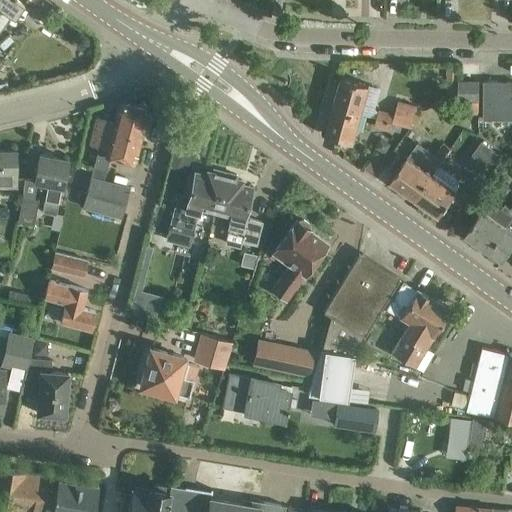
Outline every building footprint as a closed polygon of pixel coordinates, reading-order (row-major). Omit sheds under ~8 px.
[(0,0),(0,14),(3,10),(14,18),(24,4),(17,0),(0,0)] [(447,68),(447,81),(459,81),(459,69),(447,68)] [(342,77),(334,105),(362,113),(370,84),(342,77)] [(484,119),(502,119),(511,118),(511,81),(502,81),(502,80),(484,80),(484,119)] [(479,81),(459,81),(459,114),(479,114),(479,81)] [(379,110),(377,118),(393,123),(411,128),(417,106),(399,101),(395,114),(379,110)] [(112,133),(141,141),(148,114),(145,108),(120,102),(114,123),(97,118),(91,137),(88,146),(98,149),(98,148),(107,150),(112,133)] [(326,134),(339,138),(354,142),(362,113),(334,105),(326,134)] [(393,123),(377,118),(375,126),(391,131),(393,123)] [(93,168),(105,171),(109,157),(135,164),(141,141),(112,133),(107,150),(98,148),(98,149),(93,168)] [(419,143),(408,158),(407,157),(391,180),(415,197),(451,147),(444,142),(437,149),(433,146),(429,150),(419,143)] [(415,197),(440,215),(456,192),(453,189),(459,179),(439,165),(452,148),(451,147),(415,197)] [(16,149),(0,149),(0,181),(2,182),(2,186),(15,186),(15,172),(16,172),(16,149)] [(190,174),(195,155),(174,150),(169,168),(190,174)] [(68,159),(39,154),(34,181),(48,183),(43,211),(56,214),(53,229),(60,231),(64,215),(56,213),(61,186),(62,186),(68,159)] [(487,169),(470,158),(465,165),(482,177),(487,169)] [(105,171),(93,168),(90,177),(82,207),(121,217),(128,187),(103,180),(105,171)] [(200,206),(215,210),(225,171),(213,168),(211,171),(207,170),(207,171),(196,168),(187,202),(182,200),(177,222),(171,221),(167,235),(191,241),(200,206)] [(225,171),(215,210),(231,215),(227,231),(243,236),(242,241),(256,245),(263,221),(244,216),(252,186),(240,183),(241,179),(236,178),(237,174),(225,171)] [(38,201),(22,198),(17,221),(34,224),(38,201)] [(482,210),(466,233),(503,260),(511,246),(511,230),(507,227),(511,219),(511,206),(511,208),(505,204),(501,209),(500,208),(493,218),(482,210)] [(290,265),(271,290),(285,300),(316,258),(327,242),(311,230),(309,229),(309,227),(309,223),(308,222),(304,219),(299,219),(298,221),(296,219),(272,252),(290,265)] [(87,260),(54,251),(50,267),(83,275),(87,260)] [(321,348),(314,395),(347,399),(354,353),(353,353),(400,278),(398,278),(384,269),(375,263),(374,263),(360,254),(359,253),(323,310),(331,315),(321,348)] [(245,254),(243,260),(247,268),(253,270),(256,257),(245,254)] [(449,308),(402,280),(385,308),(410,323),(403,335),(402,334),(391,352),(415,366),(423,371),(434,353),(425,348),(449,308)] [(49,281),(45,298),(66,302),(61,321),(91,329),(95,311),(82,307),(87,289),(81,288),(49,281)] [(131,307),(155,314),(161,293),(136,287),(131,307)] [(8,297),(26,302),(28,294),(9,289),(8,297)] [(233,339),(202,331),(195,359),(225,366),(233,339)] [(33,337),(8,333),(1,364),(26,369),(33,337)] [(268,367),(274,341),(258,338),(253,364),(268,367)] [(34,341),(33,355),(48,356),(48,341),(34,341)] [(467,410),(511,420),(511,352),(510,352),(510,353),(483,346),(479,362),(473,360),(470,374),(475,375),(467,410)] [(150,347),(140,385),(179,396),(179,394),(189,396),(193,379),(186,377),(189,363),(183,362),(185,356),(150,347)] [(315,350),(298,347),(292,373),(310,377),(315,350)] [(29,358),(23,387),(39,389),(37,412),(65,415),(68,373),(51,371),(52,360),(29,358)] [(298,387),(229,374),(222,405),(223,406),(223,404),(228,405),(228,407),(238,409),(238,407),(243,408),(243,410),(244,410),(244,408),(262,412),(261,414),(263,414),(263,412),(285,417),(289,396),(295,398),(298,387)] [(336,402),(334,417),(333,423),(372,429),(376,408),(336,402)] [(469,441),(472,416),(467,415),(461,414),(454,413),(453,413),(449,438),(469,441)] [(472,427),(471,432),(470,444),(484,447),(489,420),(474,417),(472,427)] [(201,436),(195,434),(192,441),(198,443),(201,436)] [(93,511),(98,483),(24,471),(24,470),(0,466),(0,508),(22,511),(93,511)] [(166,511),(170,485),(158,483),(155,483),(153,485),(152,488),(136,486),(135,489),(132,489),(131,493),(130,493),(130,495),(130,499),(125,498),(122,511),(166,511)] [(206,511),(209,497),(211,497),(212,488),(211,488),(210,491),(170,485),(166,511),(206,511)] [(211,497),(209,497),(206,511),(283,511),(285,505),(259,500),(258,505),(211,497)] [(509,511),(509,508),(457,503),(457,509),(458,509),(458,505),(471,507),(470,511),(509,511)]
